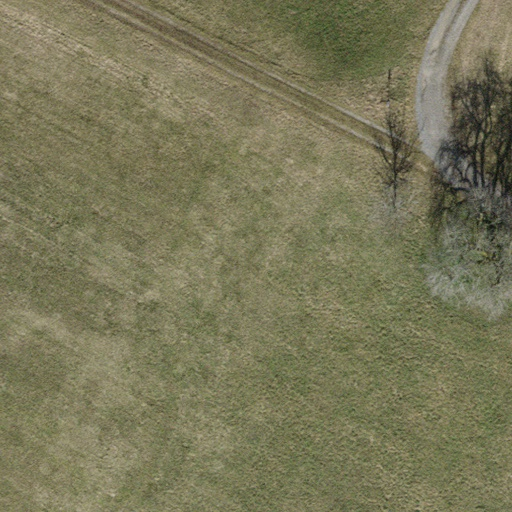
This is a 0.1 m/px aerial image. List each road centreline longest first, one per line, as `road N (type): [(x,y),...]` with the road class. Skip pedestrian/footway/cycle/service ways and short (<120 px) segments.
road 1 (track): [(142,0),(445,150)]
road 2 (track): [(468,0),(437,63),(434,115),(445,150),(463,172),(511,198)]
